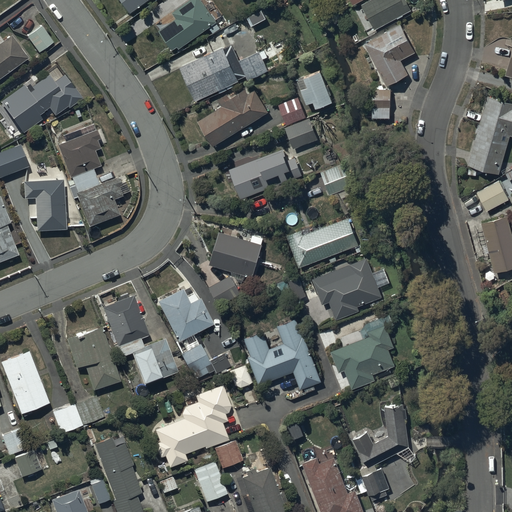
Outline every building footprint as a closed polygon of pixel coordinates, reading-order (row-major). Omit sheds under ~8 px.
[(121,0),(130,12),(146,0),(121,0)] [(179,48),(216,21),(200,0),(189,0),(173,13),(176,18),(158,31),(172,50),(177,46),(179,48)] [(370,0),(362,5),(375,29),(411,9),(406,0),(370,0)] [(262,10),(247,17),(251,24),(265,17),(262,10)] [(400,24),(364,43),(386,86),(409,74),(401,59),(415,52),(400,24)] [(41,26),(26,36),(38,52),(52,41),(41,26)] [(277,56),(265,61),(260,51),(240,60),(235,50),(226,54),(224,49),(227,48),(219,31),(206,37),(213,52),(180,66),(195,101),(212,94),(212,96),(219,92),(218,90),(238,81),(238,79),(246,75),(248,79),(268,70),(281,64),(277,56)] [(0,77),(27,58),(10,35),(0,42),(0,77)] [(326,86),(320,71),(308,76),(307,74),(298,78),(299,79),(297,80),(307,104),(313,101),(316,108),(333,101),(331,96),(332,96),(328,85),(326,86)] [(23,84),(0,100),(0,101),(22,133),(41,119),(38,114),(48,107),(54,115),(67,106),(68,108),(81,99),(64,75),(53,82),(48,75),(32,86),(34,89),(29,92),(23,84)] [(213,145),(268,111),(255,90),(248,94),(242,85),(236,88),(239,93),(231,98),(228,93),(218,99),(222,106),(198,121),(213,145)] [(374,88),(372,88),(372,118),(390,118),(390,89),(384,89),(384,85),(374,85),(374,88)] [(298,95),(278,103),(287,125),(306,117),(298,95)] [(511,102),(487,95),(466,164),(497,173),(509,135),(511,136),(511,102)] [(306,118),(285,127),(294,148),(315,139),(306,118)] [(65,142),(57,145),(69,177),(70,177),(76,192),(75,193),(88,226),(118,215),(112,199),(121,196),(120,194),(128,191),(125,181),(121,183),(119,176),(99,184),(93,168),(100,166),(94,150),(99,148),(98,146),(107,143),(101,128),(95,131),(92,124),(62,135),(65,142)] [(19,144),(0,151),(0,177),(27,166),(19,144)] [(282,148),(229,168),(241,198),(301,175),(295,157),(287,160),(282,148)] [(330,195),(354,184),(345,162),(320,172),(330,195)] [(62,179),(22,181),(23,198),(34,198),(35,230),(64,229),(62,179)] [(499,181),(462,199),(465,206),(479,199),(485,211),(508,199),(499,181)] [(0,199),(0,260),(18,254),(6,225),(9,224),(0,199)] [(511,236),(506,214),(480,221),(493,273),(511,267),(511,236)] [(299,267),(358,243),(347,217),(303,235),(301,230),(286,236),(299,267)] [(218,232),(209,265),(252,277),(264,238),(252,235),(251,241),(218,232)] [(323,305),(329,302),(336,319),(358,310),(356,306),(382,295),(366,257),(312,279),(323,305)] [(241,293),(230,275),(209,287),(220,305),(241,293)] [(289,279),(297,300),(306,296),(299,276),(289,279)] [(291,289),(287,279),(276,283),(280,293),(291,289)] [(157,300),(177,342),(184,338),(186,343),(182,345),(186,351),(180,354),(191,374),(195,371),(198,377),(208,372),(205,366),(210,364),(199,343),(197,344),(192,334),(212,324),(200,298),(197,299),(194,293),(186,297),(182,288),(157,300)] [(133,296),(102,307),(109,325),(106,326),(108,330),(110,329),(121,357),(131,353),(143,383),(155,378),(155,379),(177,371),(164,339),(143,347),(140,338),(148,335),(133,296)] [(363,338),(331,351),(339,372),(345,370),(351,388),(374,380),(372,374),(394,366),(388,348),(393,347),(387,331),(400,326),(395,312),(367,322),(360,331),(363,338)] [(263,331),(245,337),(251,355),(248,356),(257,384),(294,372),(299,389),(304,387),(306,392),(315,389),(314,384),(319,382),(304,337),(307,336),(300,318),(277,326),(283,344),(269,348),(263,331)] [(107,345),(100,326),(65,339),(76,368),(83,365),(92,390),(119,379),(109,352),(112,351),(109,344),(107,345)] [(28,350),(0,360),(0,362),(20,414),(48,403),(28,350)] [(245,364),(228,370),(233,385),(239,387),(251,383),(245,364)] [(182,418),(154,430),(158,442),(154,443),(159,458),(164,456),(168,467),(186,461),(184,453),(204,447),(204,448),(228,440),(222,422),(226,421),(224,413),(227,412),(230,405),(222,385),(194,394),(197,402),(185,406),(181,413),(182,418)] [(74,403),(82,425),(103,417),(95,395),(74,403)] [(82,425),(74,403),(52,412),(60,434),(82,425)] [(368,431),(353,439),(368,468),(395,453),(411,462),(416,456),(409,447),(405,418),(408,418),(406,403),(396,404),(396,403),(391,403),(391,404),(386,405),(386,406),(384,407),(388,435),(373,443),(368,431)] [(21,427),(1,435),(9,455),(29,447),(21,427)] [(111,437),(94,444),(115,499),(111,500),(115,511),(142,511),(136,494),(140,493),(130,466),(132,465),(124,444),(115,447),(111,437)] [(232,440),(213,448),(221,468),(240,460),(232,440)] [(33,450),(13,458),(21,477),(41,469),(33,450)] [(320,463),(317,458),(303,463),(321,511),(364,511),(356,489),(348,492),(334,459),(334,458),(320,463)] [(213,460),(192,468),(206,501),(227,493),(213,460)] [(382,467),(363,476),(369,495),(370,494),(372,500),(387,495),(385,489),(389,488),(382,467)] [(246,474),(240,476),(247,495),(243,497),(248,511),(284,511),(268,468),(255,472),(254,468),(245,471),(246,474)] [(162,492),(176,487),(172,477),(158,483),(162,492)] [(101,478),(90,483),(98,503),(109,499),(101,478)] [(50,499),(54,511),(84,511),(77,489),(50,499)] [(18,495),(6,500),(10,508),(22,503),(18,495)]
